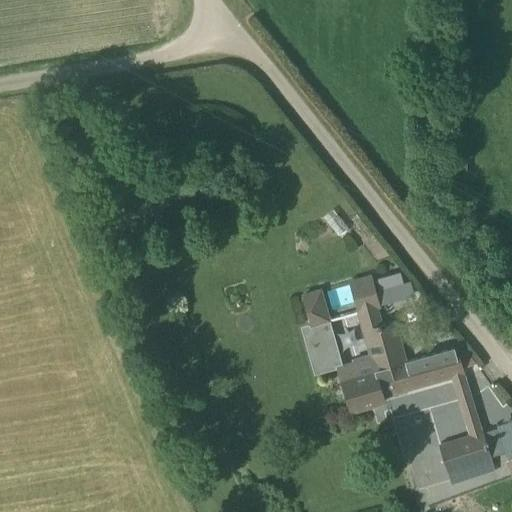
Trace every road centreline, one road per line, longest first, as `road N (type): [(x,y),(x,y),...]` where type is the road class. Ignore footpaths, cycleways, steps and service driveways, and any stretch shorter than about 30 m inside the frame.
road 1 (unclassified): [(511,373),(215,16)]
road 2 (unclassified): [(0,91),(146,66),(192,47),(215,16)]
